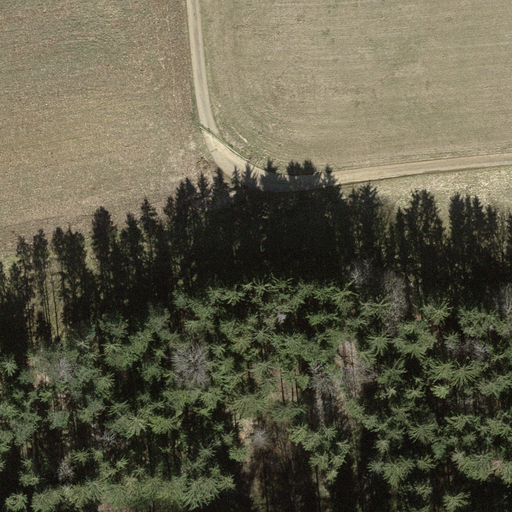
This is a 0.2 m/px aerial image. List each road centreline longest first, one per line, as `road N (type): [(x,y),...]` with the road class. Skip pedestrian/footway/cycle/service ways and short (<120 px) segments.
road 1 (track): [(511,158),(259,182),(230,177),(217,152),(202,0)]
road 2 (track): [(511,506),(458,487),(116,511)]
